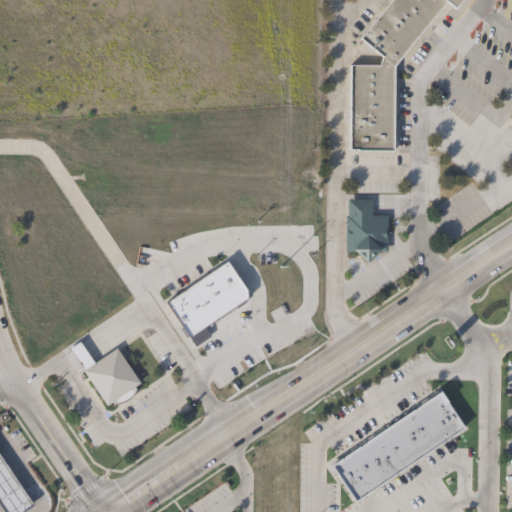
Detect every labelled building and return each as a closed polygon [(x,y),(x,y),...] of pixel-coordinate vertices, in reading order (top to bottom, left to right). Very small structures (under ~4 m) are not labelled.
[(459,0),(453,8),(443,0),(390,65),(389,150),(354,150),(354,149),(346,149),(346,64),(375,65),(378,56),(356,38),(386,0),(459,0)] [(368,200),(368,216),(384,216),(384,219),(383,240),(383,245),(383,252),(376,252),(365,263),(354,252),(342,252),(342,216),(344,216),(344,200),(368,200)] [(75,342),(91,363),(112,349),(136,384),(103,407),(79,371),(80,370),(66,349),(75,342)] [(463,428),(349,504),(325,468),(438,389),(463,428)] [(0,455),(34,506),(25,511),(6,511),(0,503),(0,455)]
